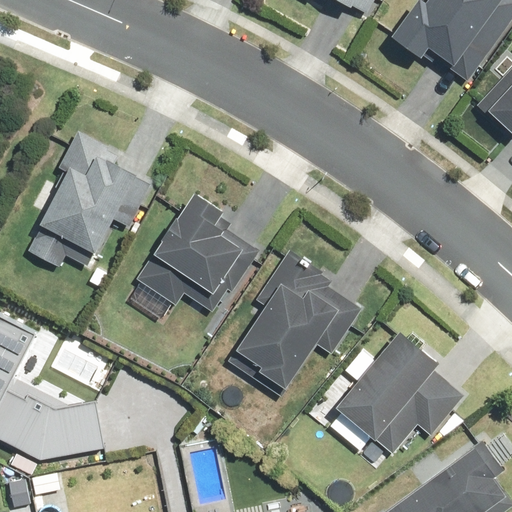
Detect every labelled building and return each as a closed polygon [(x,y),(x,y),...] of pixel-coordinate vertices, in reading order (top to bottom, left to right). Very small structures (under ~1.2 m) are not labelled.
[(347,4),(363,14),(371,1),(371,0),(323,0),(343,12),(347,4)] [(409,0),(383,37),(394,45),(413,58),(421,47),(464,79),(511,11),(511,0),(421,0),(420,2),(416,0),(409,0)] [(511,139),(511,81),(483,113),(511,140),(511,139)] [(113,163),(117,156),(73,135),(56,169),(62,172),(56,186),(46,182),(34,205),(44,209),(38,223),(26,248),(58,264),(62,256),(87,268),(109,222),(128,231),(152,182),(113,163)] [(227,230),(232,221),(185,194),(134,281),(139,285),(128,304),(161,323),(178,294),(209,312),(224,288),(231,292),(257,248),(227,230)] [(324,285),(328,279),(285,250),(253,297),(260,302),(230,346),(255,363),(250,369),(283,392),(316,344),(330,354),(360,310),(324,285)] [(93,404),(33,412),(0,394),(0,388),(29,331),(0,316),(0,442),(34,461),(35,459),(35,461),(100,451),(93,404)] [(435,366),(395,332),(333,407),(390,455),(413,427),(429,440),(462,399),(430,372),(435,366)] [(494,477),(502,471),(478,438),(377,511),(496,511),(511,501),(494,477)] [(24,476),(5,481),(13,510),(32,504),(24,476)]
